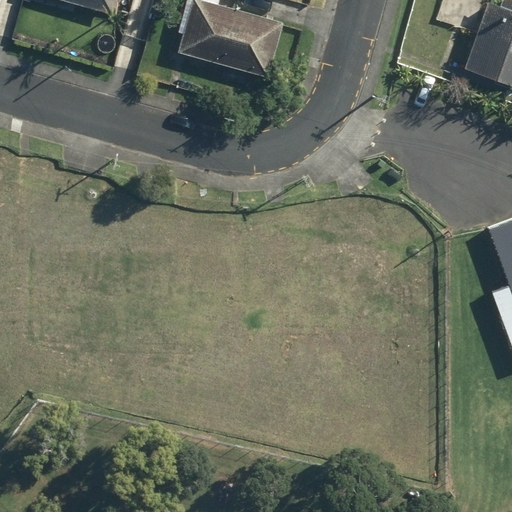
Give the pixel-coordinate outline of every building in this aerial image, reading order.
[(53,0),(116,18),(121,0),(53,0)] [(277,22),(191,0),(176,57),(261,80),(277,22)] [(511,82),(511,0),(502,0),(502,2),(495,0),(489,0),(466,66),(511,82)] [(511,215),(490,223),(511,282),(511,215)] [(0,290),(10,291),(11,249),(0,248),(0,290)] [(318,313),(368,315),(367,336),(407,337),(408,316),(431,317),(432,272),(259,267),(258,311),(282,312),(281,333),(318,334),(318,313)] [(103,331),(154,331),(153,351),(188,352),(189,332),(219,332),(220,290),(38,287),(37,329),(67,330),(66,350),(103,350),(103,331)] [(326,339),(324,355),(358,358),(359,342),(326,339)] [(110,357),(109,374),(141,375),(142,358),(110,357)]
